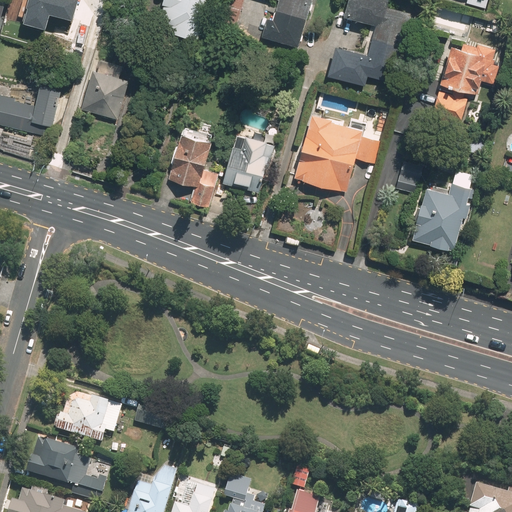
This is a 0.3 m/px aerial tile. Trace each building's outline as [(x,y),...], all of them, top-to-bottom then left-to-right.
[(165,0),(165,2),(159,19),(173,23),(171,31),(198,39),(209,0),(165,0)] [(236,27),(243,0),(225,0),(219,22),(236,27)] [(279,0),(275,18),(269,16),(264,36),(300,46),(313,0),(279,0)] [(365,52),(338,44),(330,74),(366,85),(369,74),(392,81),(412,13),(388,6),(389,0),(349,0),(345,15),(373,23),(365,52)] [(464,47),(452,44),(443,82),(479,91),(482,79),(495,82),(499,64),(493,62),(497,48),(465,40),(464,47)] [(36,100),(0,89),(0,130),(2,125),(51,139),(76,52),(51,45),(36,100)] [(129,78),(93,69),(83,108),(119,117),(129,78)] [(470,99),(440,88),(433,106),(463,117),(470,99)] [(357,157),(377,162),(383,140),(364,135),(368,122),(351,118),(350,125),(333,120),(334,117),(313,112),(296,176),(348,190),(357,157)] [(213,139),(183,131),(170,177),(195,184),(190,201),(209,206),(218,173),(205,169),(213,139)] [(273,143),(239,133),(225,181),(260,191),(273,143)] [(423,166),(404,160),(396,188),(416,193),(423,166)] [(427,187),(414,239),(455,249),(463,216),(468,217),(471,204),(467,203),(469,196),(473,197),(475,188),(450,181),(447,192),(427,187)] [(123,404),(78,391),(68,396),(63,412),(59,411),(54,427),(102,441),(106,429),(114,432),(123,404)] [(168,407),(141,399),(135,421),(162,428),(168,407)] [(111,464),(77,454),(79,448),(39,435),(27,470),(70,484),(70,482),(102,491),(111,464)] [(155,477),(140,473),(128,511),(165,511),(178,468),(159,463),(155,477)] [(311,468),(298,464),(292,484),(305,488),(311,468)] [(228,510),(225,509),(224,511),(263,511),(266,504),(254,501),(256,495),(247,493),(251,479),(230,473),(224,495),(234,498),(232,504),(230,503),(228,510)] [(190,506),(176,502),(172,511),(208,511),(216,488),(197,482),(190,506)] [(511,511),(511,492),(476,483),(470,507),(480,509),(479,511),(511,511)] [(49,490),(33,485),(31,490),(23,488),(19,500),(13,498),(8,511),(86,511),(87,511),(64,505),(65,500),(48,495),(49,490)] [(315,511),(320,496),(298,489),(291,511),(315,511)] [(416,511),(418,505),(397,499),(393,511),(416,511)]
